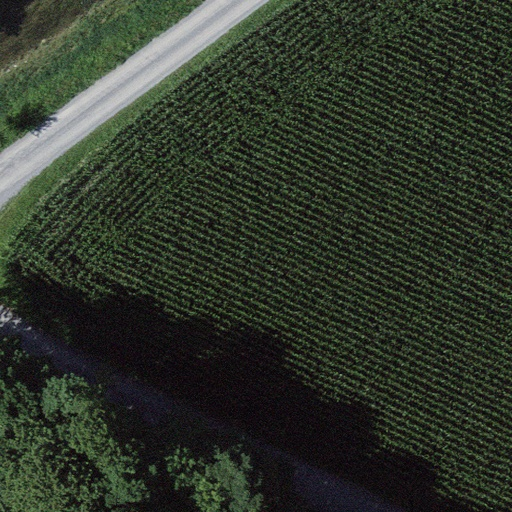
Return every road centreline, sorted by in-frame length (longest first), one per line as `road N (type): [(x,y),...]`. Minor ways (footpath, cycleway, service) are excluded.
road 1 (track): [(367,511),(0,329)]
road 2 (track): [(0,182),(246,0)]
